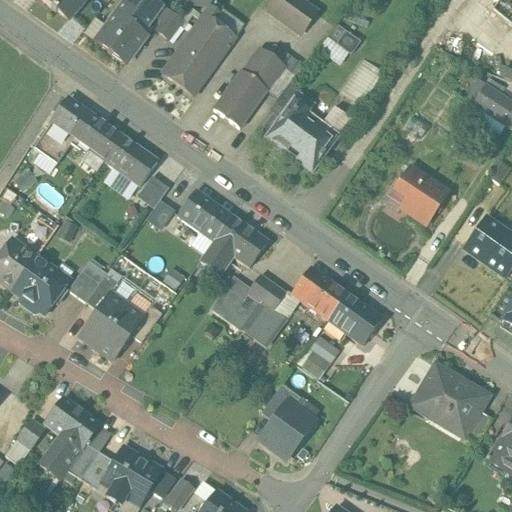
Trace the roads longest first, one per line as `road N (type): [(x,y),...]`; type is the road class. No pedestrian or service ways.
road 1 (residential): [(423,321),(0,10)]
road 2 (residential): [(0,330),(292,506)]
road 3 (residential): [(423,321),(292,506)]
